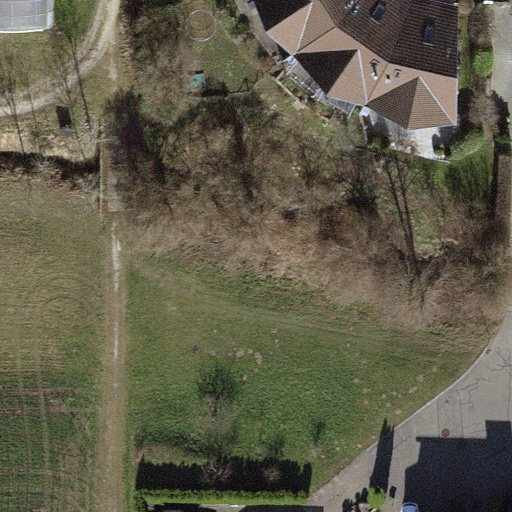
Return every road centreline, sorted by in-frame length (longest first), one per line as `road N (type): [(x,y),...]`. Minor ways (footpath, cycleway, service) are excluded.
road 1 (track): [(117,0),(115,511)]
road 2 (track): [(117,12),(66,83),(0,99)]
